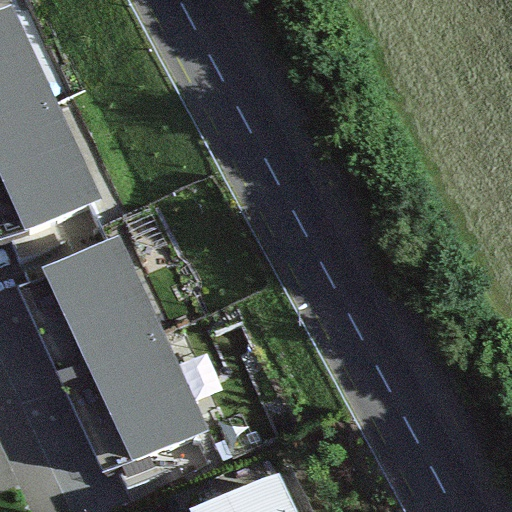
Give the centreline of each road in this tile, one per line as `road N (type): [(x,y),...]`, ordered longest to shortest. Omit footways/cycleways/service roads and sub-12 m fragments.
road 1 (primary): [(457,511),(178,0)]
road 2 (residential): [(55,511),(0,392)]
